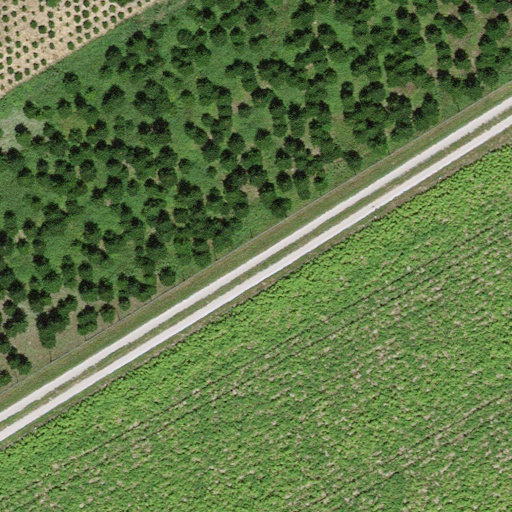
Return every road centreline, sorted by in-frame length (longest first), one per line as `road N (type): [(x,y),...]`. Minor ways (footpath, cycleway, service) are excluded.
road 1 (track): [(0,433),(511,114)]
road 2 (track): [(0,121),(194,0)]
